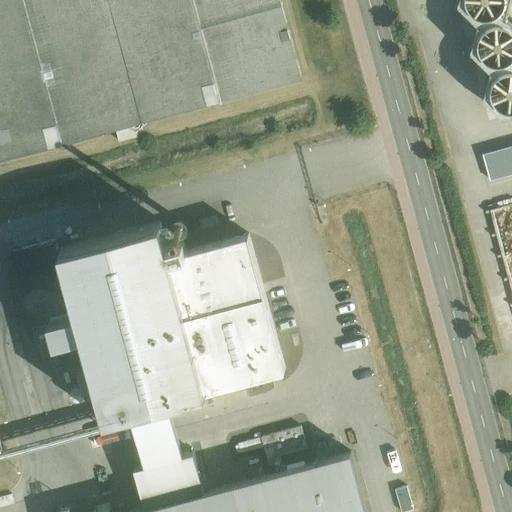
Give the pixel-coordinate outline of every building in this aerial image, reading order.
[(275,0),(0,0),(0,157),(296,78),(275,0)] [(508,12),(511,7),(511,4),(511,0),(472,0),(474,7),(479,13),(493,18),(508,12)] [(511,66),(511,30),(506,28),(503,28),(491,34),(485,49),(487,57),(492,63),(506,69),(511,66)] [(511,75),(503,80),(498,94),(500,103),(504,109),(511,111),(511,75)] [(511,147),(482,155),(489,181),(511,174),(511,147)] [(161,224),(61,250),(77,310),(50,317),(63,367),(90,360),(106,418),(285,371),(249,235),(170,256),(161,224)] [(143,511),(367,511),(352,457),(203,496),(143,511)] [(193,461),(133,477),(141,511),(143,511),(203,496),(193,461)]
